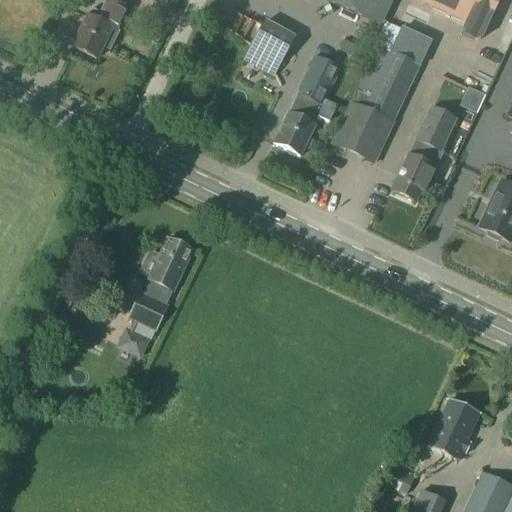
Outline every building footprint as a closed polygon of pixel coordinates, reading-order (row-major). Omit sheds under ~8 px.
[(90,12),(71,50),(96,62),(102,50),(107,53),(108,53),(109,53),(118,35),(118,34),(115,32),(126,10),(107,1),(106,0),(99,16),(90,12)] [(106,0),(107,1),(126,10),(127,11),(132,0),(106,0)] [(155,0),(154,4),(164,9),(171,13),(177,0),(155,0)] [(315,0),(316,0),(385,31),(398,0),(315,0)] [(500,0),(408,0),(408,1),(463,27),(460,35),(461,39),(473,45),(479,44),(500,0)] [(263,24),(244,60),(273,76),(293,40),(263,24)] [(330,148),(330,149),(371,169),(418,70),(430,44),(401,30),(388,56),(367,99),(357,93),(330,148)] [(298,92),(296,96),(321,108),(323,104),(338,72),(313,60),(298,92)] [(286,117),(272,146),(286,153),(286,155),(293,158),(295,157),(298,158),(303,149),(315,154),(318,147),(316,146),(306,141),(312,129),(312,128),(316,119),(328,124),(334,109),(323,104),(321,108),(296,96),(291,107),(286,117)] [(429,113),(413,145),(438,157),(454,125),(429,113)] [(431,173),(406,161),(389,196),(414,208),(419,197),(421,198),(433,173),(431,173)] [(511,190),(499,184),(477,230),(485,234),(486,239),(496,244),(500,241),(508,245),(511,236),(511,190)] [(147,283),(156,287),(150,300),(165,307),(171,294),(173,295),(192,254),(182,249),(184,245),(171,239),(169,244),(166,242),(158,259),(150,255),(139,277),(148,280),(147,283)] [(126,335),(118,351),(142,362),(146,353),(167,308),(165,307),(150,300),(139,295),(128,321),(135,325),(129,336),(126,335)] [(448,402),(426,449),(456,464),(461,454),(466,456),(470,448),(465,446),(479,417),(448,402)] [(390,469),(382,486),(405,497),(413,481),(390,469)] [(511,489),(482,474),(464,511),(504,511),(511,495),(511,489)] [(417,493),(409,511),(441,511),(445,505),(417,493)]
